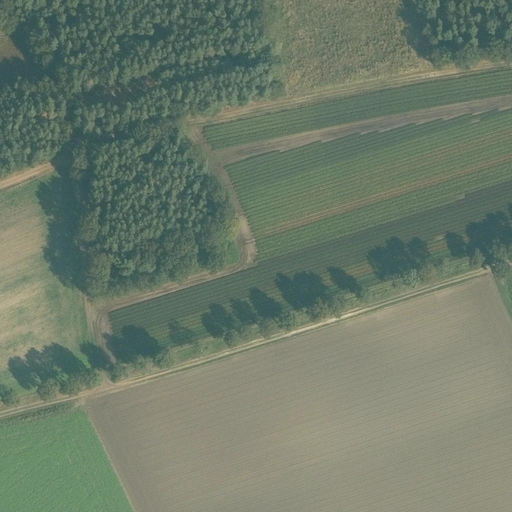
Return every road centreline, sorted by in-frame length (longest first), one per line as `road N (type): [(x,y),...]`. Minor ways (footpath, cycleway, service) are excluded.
road 1 (track): [(0,414),(146,378),(511,263)]
road 2 (track): [(511,58),(88,145)]
